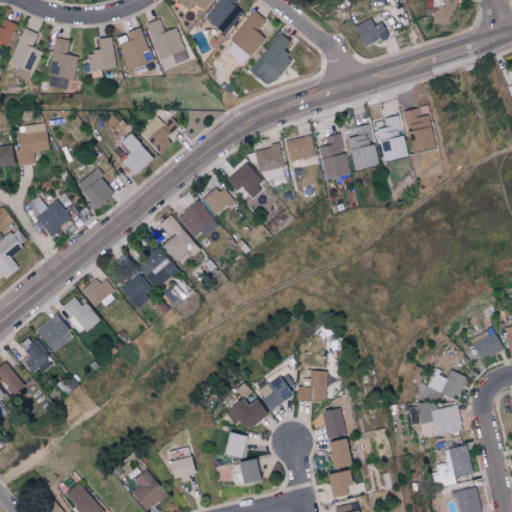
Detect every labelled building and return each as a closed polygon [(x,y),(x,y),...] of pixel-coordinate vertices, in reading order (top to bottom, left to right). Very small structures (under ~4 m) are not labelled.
[(176,0),(187,10),(193,3),(202,10),(210,0),(176,0)] [(241,12),(232,6),(236,0),(218,0),(204,21),(226,35),(241,12)] [(424,0),(424,14),(431,14),(431,24),(451,24),(451,0),(424,0)] [(255,31),(264,20),(254,11),(229,40),(249,57),(264,39),(255,31)] [(0,44),(6,47),(15,25),(2,19),(0,23),(0,44)] [(186,61),(175,28),(163,32),(159,19),(146,24),(161,69),(186,61)] [(372,25),(370,19),(353,26),(362,47),(387,37),(381,22),(372,25)] [(36,34),(23,28),(7,63),(16,67),(13,74),(28,80),(40,52),(30,48),(36,34)] [(151,64),(141,28),(125,32),(127,39),(118,42),(125,71),(151,64)] [(281,51),(289,41),(280,33),(248,70),(268,87),(292,60),(281,51)] [(114,68),(110,37),(95,39),(97,51),(86,53),(89,71),(114,68)] [(68,41),(55,38),(45,86),(65,90),(67,79),(72,80),(77,57),(65,55),(68,41)] [(403,111),(407,132),(406,132),(410,152),(434,148),(425,106),(403,111)] [(138,132),(159,153),(170,143),(165,138),(178,126),(171,119),(165,125),(155,115),(138,132)] [(383,119),(385,127),(375,130),(384,162),(408,155),(397,115),(383,119)] [(18,165),(34,163),(32,151),(46,150),(44,123),(15,126),(18,165)] [(377,165),(369,125),(345,131),(354,170),(377,165)] [(152,157),(128,132),(118,141),(129,152),(119,161),(133,175),(152,157)] [(324,137),(326,146),(318,147),(323,178),(348,174),(345,153),(343,154),(339,134),(324,137)] [(283,141),(288,162),(314,156),(309,135),(283,141)] [(0,165),(12,165),(10,145),(0,146),(0,165)] [(282,168),(278,145),(254,149),(257,171),(282,168)] [(225,179),(235,191),(240,186),(250,196),(264,183),(244,161),(225,179)] [(111,194),(93,170),(76,183),(94,207),(111,194)] [(217,185),(201,199),(214,215),(231,201),(217,185)] [(45,206),(38,196),(27,204),(48,234),(70,218),(56,199),(45,206)] [(217,224),(196,200),(177,217),(194,236),(200,230),(204,236),(217,224)] [(161,245),(176,262),(196,246),(169,215),(159,223),(171,237),(161,245)] [(9,257),(21,248),(9,232),(0,238),(0,271),(5,278),(18,268),(9,257)] [(136,266),(157,288),(177,269),(156,247),(136,266)] [(150,288),(138,273),(118,289),(134,309),(148,298),(144,293),(150,288)] [(97,310),(114,294),(97,275),(80,291),(97,310)] [(62,304),(83,332),(99,321),(85,302),(80,305),(73,296),(62,304)] [(72,334),(53,313),(34,331),(53,352),(72,334)] [(511,325),(503,327),(507,350),(511,349),(511,325)] [(469,338),(479,360),(501,349),(491,328),(469,338)] [(51,362),(32,336),(12,349),(31,376),(51,362)] [(0,379),(13,394),(24,384),(3,361),(0,364),(0,379)] [(323,401),(325,370),(308,369),(308,378),(301,378),(301,386),(296,386),(295,400),(323,401)] [(464,375),(447,370),(446,374),(432,370),(426,388),(457,398),(464,375)] [(295,394),(284,373),(256,389),(267,409),(295,394)] [(245,405),(241,398),(228,406),(243,429),(266,415),(255,399),(245,405)] [(432,435),(460,431),(457,405),(429,409),(432,435)] [(326,438),(344,434),(338,407),(320,411),(326,438)] [(245,436),(227,431),(221,453),(239,458),(245,436)] [(332,468),(350,465),(344,438),(326,441),(332,468)] [(440,450),(443,463),(434,464),(435,472),(430,473),(432,487),(454,484),(453,476),(469,473),(464,446),(440,450)] [(179,479),(194,476),(189,456),(167,461),(171,478),(179,477),(179,479)] [(231,462),(235,483),(259,480),(255,458),(231,462)] [(138,485),(130,491),(144,510),(165,495),(146,469),(133,479),(138,485)] [(345,485),(350,484),(348,470),(326,472),(329,497),(346,494),(345,485)] [(102,511),(78,481),(63,493),(78,511),(102,511)] [(475,511),(479,511),(476,487),(455,490),(457,511),(475,511)]
